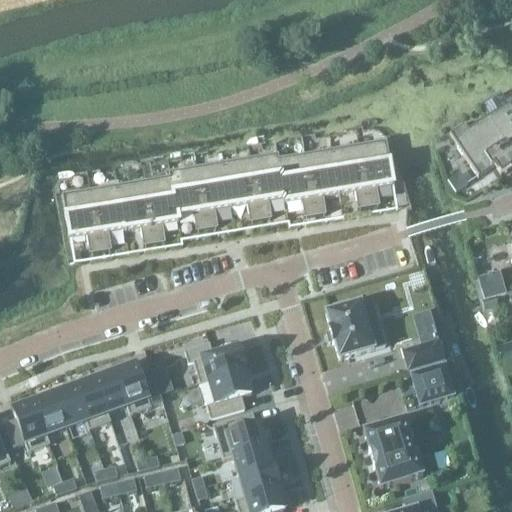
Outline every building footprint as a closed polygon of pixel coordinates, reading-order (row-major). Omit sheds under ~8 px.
[(511,108),(511,109),(509,106),(488,118),(511,155),(511,108)] [(511,169),(511,155),(488,118),(486,120),(468,131),(465,126),(464,127),(449,137),(478,179),(493,168),(500,178),(507,173),(511,169)] [(386,144),(358,149),(368,210),(379,208),(376,191),(393,189),(386,144)] [(368,210),(358,149),(331,153),(339,198),(355,195),(357,212),(368,210)] [(339,198),(331,153),(304,157),(315,219),(326,217),(323,200),(339,198)] [(284,202),(277,162),(279,162),(278,157),(250,162),(260,223),(271,221),(268,205),(283,202),(284,202)] [(315,219),(304,157),(279,162),(277,162),(284,202),(283,202),(284,207),(301,204),(304,221),(315,219)] [(260,223),(250,162),(223,166),(231,211),(247,208),(249,225),(260,223)] [(231,211),(223,166),(196,171),(207,232),(217,230),(215,214),(231,211)] [(207,232),(196,171),(168,175),(169,180),(170,180),(177,220),(178,220),(193,217),(196,234),(207,232)] [(177,220),(170,180),(169,180),(144,184),(154,247),(165,245),(162,228),(179,226),(178,220),(177,220)] [(154,247),(144,184),(117,189),(124,233),(123,234),(123,235),(140,232),(143,249),(154,247)] [(124,233),(117,189),(90,193),(100,255),(111,253),(108,236),(123,234),(124,233)] [(100,255),(90,193),(62,198),(65,219),(69,243),(86,240),(89,257),(100,255)] [(351,310),(349,304),(333,308),(335,314),(325,317),(330,332),(329,333),(333,348),(334,348),(339,363),(385,350),(380,332),(368,335),(360,307),(351,310)] [(443,364),(437,344),(402,354),(408,374),(443,364)] [(511,363),(511,345),(498,350),(502,366),(511,363)] [(199,388),(200,388),(244,375),(245,375),(238,351),(212,359),(209,347),(184,354),(188,367),(193,366),(199,388)] [(413,377),(410,377),(411,380),(419,406),(419,408),(422,408),(451,399),(454,399),(453,396),(445,370),(445,368),(442,368),(413,377)] [(136,369),(114,376),(127,410),(126,410),(129,419),(151,411),(151,410),(163,406),(151,374),(139,378),(136,369)] [(251,398),(247,383),(245,376),(244,375),(200,388),(207,410),(211,423),(244,413),(241,401),(251,398)] [(114,376),(94,384),(106,417),(107,417),(126,410),(127,410),(114,376)] [(94,384),(74,391),(86,424),(85,425),(89,434),(111,426),(107,417),(106,417),(94,384)] [(74,391),(54,398),(66,432),(85,425),(86,424),(74,391)] [(54,398),(34,406),(46,439),(66,432),(54,398)] [(16,423),(4,427),(13,451),(25,447),(28,456),(50,448),(46,439),(34,406),(12,414),(16,423)] [(436,415),(411,422),(417,443),(442,436),(436,415)] [(223,464),(232,461),(232,460),(266,450),(260,429),(255,430),(252,418),(213,430),(223,464)] [(405,423),(363,435),(380,493),(422,481),(405,423)] [(0,469),(10,465),(0,441),(0,469)] [(272,470),(266,450),(232,460),(232,461),(238,481),(272,471),(272,470)] [(157,460),(146,463),(149,473),(159,470),(157,460)] [(149,473),(146,463),(136,465),(138,475),(149,473)] [(115,470),(104,473),(107,483),(117,480),(115,470)] [(273,470),(272,470),(272,471),(238,481),(244,501),(244,502),(279,492),(273,470)] [(177,472),(169,474),(172,486),(180,484),(177,472)] [(107,483),(104,473),(94,475),(96,485),(107,483)] [(172,486),(169,474),(160,476),(163,488),(172,486)] [(163,488),(160,476),(152,478),(155,490),(163,488)] [(155,490),(152,478),(143,480),(146,492),(155,490)] [(201,480),(191,483),(194,494),(204,490),(201,480)] [(73,482),(63,486),(66,496),(76,492),(73,482)] [(134,482),(125,484),(128,496),(136,494),(134,482)] [(128,496),(125,484),(116,486),(119,498),(128,496)] [(66,496),(63,486),(52,490),(56,500),(66,496)] [(119,498),(116,486),(108,488),(111,500),(119,498)] [(111,500),(108,488),(99,490),(102,502),(111,500)] [(208,501),(204,490),(194,494),(198,504),(208,501)] [(284,511),(279,492),(244,502),(244,501),(234,504),(236,511),(284,511)] [(426,511),(435,510),(431,496),(404,504),(406,511),(426,511)]
